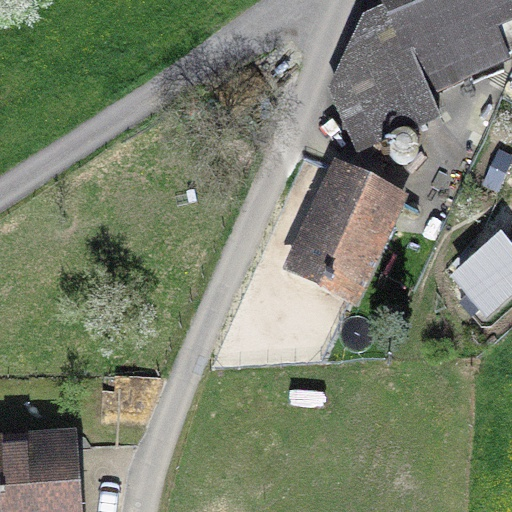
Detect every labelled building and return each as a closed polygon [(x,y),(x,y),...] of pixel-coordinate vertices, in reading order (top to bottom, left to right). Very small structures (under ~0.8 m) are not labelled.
[(435,118),(424,94),(511,53),(511,0),(380,0),(387,16),(363,28),(332,92),(360,150),(435,118)] [(411,162),(412,162),(415,150),(408,140),(396,138),(387,145),(385,155),(391,165),(402,168),(411,162)] [(346,306),(393,206),(334,178),(287,278),(346,306)] [(383,251),(386,263),(397,269),(405,268),(410,264),(415,253),(411,242),(401,237),(389,240),(383,251)] [(77,511),(73,452),(0,458),(0,511),(77,511)]
